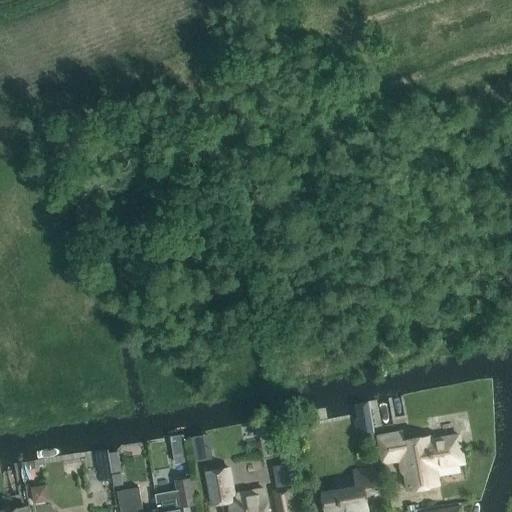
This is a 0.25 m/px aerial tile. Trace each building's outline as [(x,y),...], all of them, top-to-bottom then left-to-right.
[(362,438),(375,436),(368,400),(352,402),(355,418),(351,419),(354,434),(361,433),(362,438)] [(408,491),(439,485),(436,468),(464,463),(459,435),(431,440),(430,435),(404,440),(403,432),(379,436),(383,462),(403,459),(408,491)] [(296,511),(293,488),(289,462),(272,465),(276,489),(273,489),(276,511),(296,511)] [(206,472),(212,505),(221,504),(222,511),(266,511),(263,489),(232,495),(227,468),(206,472)] [(326,511),(368,511),(367,498),(381,496),(376,468),(356,472),(359,488),(324,494),(326,511)] [(190,479),(174,482),(178,502),(194,499),(190,479)] [(119,511),(156,511),(157,511),(151,511),(142,511),(138,488),(116,492),(119,511)]
